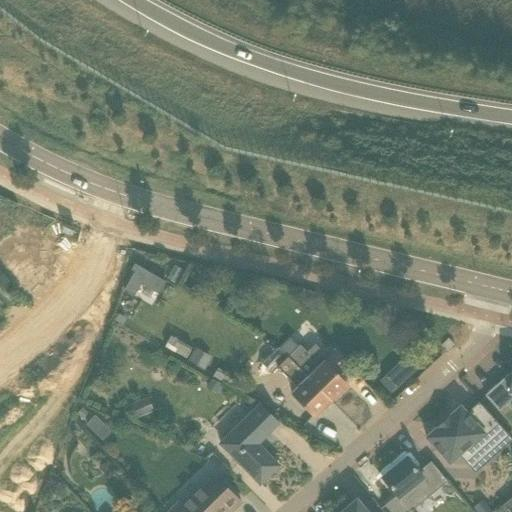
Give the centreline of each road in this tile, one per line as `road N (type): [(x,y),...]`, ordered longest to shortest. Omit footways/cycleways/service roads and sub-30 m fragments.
road 1 (tertiary): [(508,292),(155,207),(69,177),(0,137)]
road 2 (motorway): [(130,0),(194,37),(279,69),(406,102),(511,118)]
road 3 (residential): [(289,511),(480,342),(508,292)]
road 4 (unknown): [(129,198),(96,268),(0,365)]
